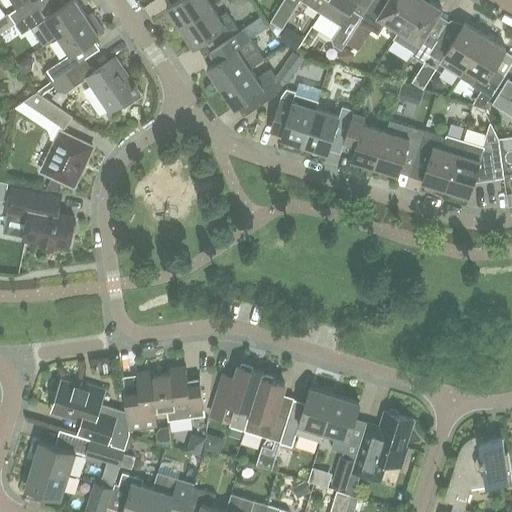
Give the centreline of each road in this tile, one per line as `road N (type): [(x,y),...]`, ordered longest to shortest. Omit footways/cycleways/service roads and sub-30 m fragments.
road 1 (residential): [(511,219),(458,220),(232,145),(189,108)]
road 2 (residential): [(452,395),(251,335),(124,348)]
road 3 (residential): [(124,348),(103,203),(108,178),(189,108)]
road 4 (residential): [(189,108),(118,0)]
road 5 (residential): [(417,511),(452,395)]
